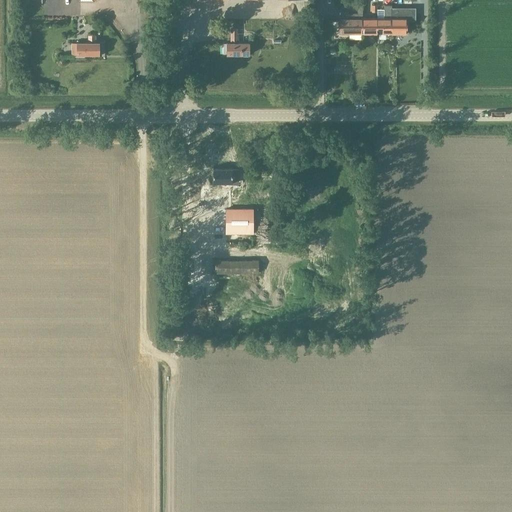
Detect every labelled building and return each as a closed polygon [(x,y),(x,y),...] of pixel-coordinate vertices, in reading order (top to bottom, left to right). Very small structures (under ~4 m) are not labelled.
[(230,10),(245,11),(244,0),(220,0),(221,10),(225,10),(225,14),(230,15),(230,10)] [(348,18),(339,17),(339,33),(348,33),(362,33),(362,18),(362,5),(357,5),(357,13),(348,13),(348,18)] [(391,18),(391,9),(392,5),(384,5),(384,18),(377,18),(377,33),(391,33),(391,18)] [(391,18),(391,33),(406,33),(407,18),(413,18),(413,9),(391,9),(391,18)] [(377,33),(377,18),(362,18),(362,33),(377,33)] [(237,43),(237,35),(237,28),(231,28),(231,43),(227,43),(223,43),(223,54),(227,54),(227,55),(249,55),(249,43),(237,43)] [(99,55),(99,42),(95,42),(95,34),(88,34),(88,42),(77,42),(77,43),(71,43),(71,55),(76,55),(99,55)] [(238,182),(238,169),(232,169),(213,169),(213,182),(232,182),(238,182)] [(285,169),(285,319),(345,319),(345,169),(285,169)] [(253,209),(226,209),(226,234),(253,234),(253,209)]
